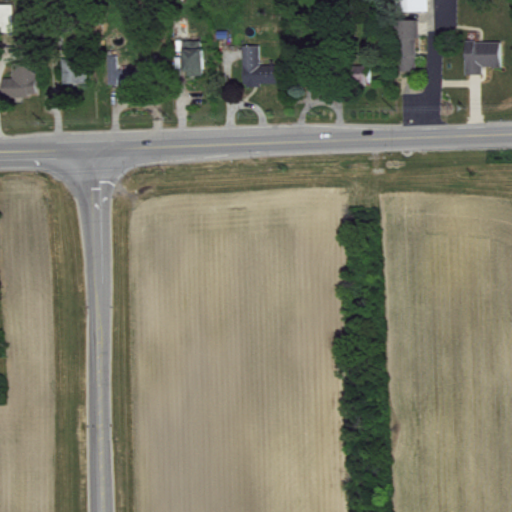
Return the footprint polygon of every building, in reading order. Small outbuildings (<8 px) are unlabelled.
[(402,0),(402,21),(436,20),(436,0),(402,0)] [(0,41),(21,41),(21,13),(0,13),(0,41)] [(404,29),(406,81),(424,80),(423,29),(404,29)] [(211,50),(191,50),(192,85),(212,85),(211,50)] [(473,84),(489,84),(489,76),(509,76),(509,51),(473,50),(473,84)] [(267,54),(250,55),(251,94),(289,93),(288,74),(267,74),(267,54)] [(93,92),(92,67),(69,68),(70,93),(93,92)] [(124,79),(124,67),(114,67),(115,95),(155,94),(155,78),(124,79)] [(9,87),(10,106),(44,105),(44,73),(19,73),(19,87),(9,87)]
